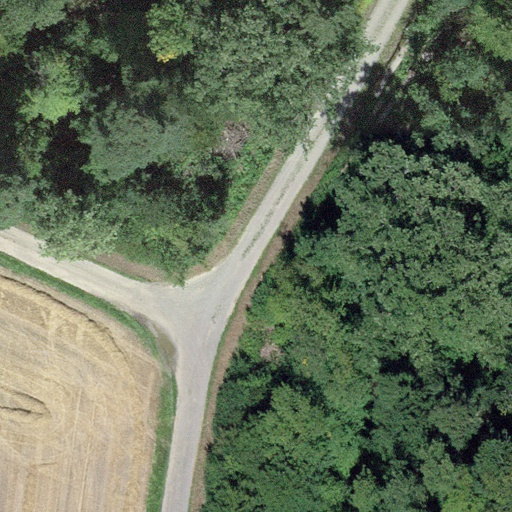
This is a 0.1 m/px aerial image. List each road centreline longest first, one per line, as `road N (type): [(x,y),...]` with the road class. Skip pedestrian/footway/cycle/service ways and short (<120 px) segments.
road 1 (track): [(197,511),(228,322),(103,280),(0,233)]
road 2 (track): [(405,0),(228,322)]
